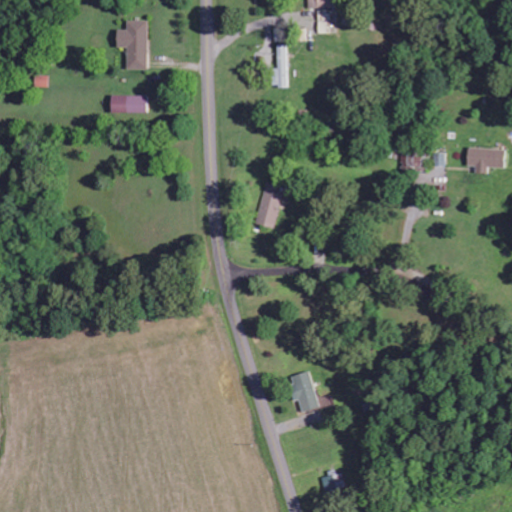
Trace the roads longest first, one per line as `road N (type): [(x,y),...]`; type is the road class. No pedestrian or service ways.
road 1 (tertiary): [(297,511),(223,260),(208,0)]
road 2 (residential): [(511,338),(459,305),(370,272),(226,275)]
